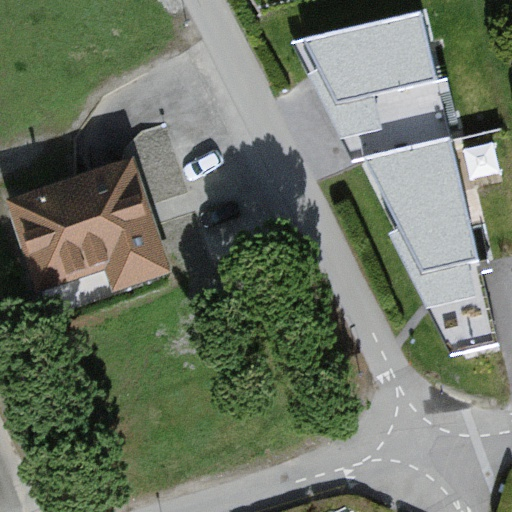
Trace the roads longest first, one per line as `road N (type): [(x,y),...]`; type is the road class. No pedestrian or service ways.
road 1 (residential): [(428,449),(202,0)]
road 2 (residential): [(204,511),(428,449)]
